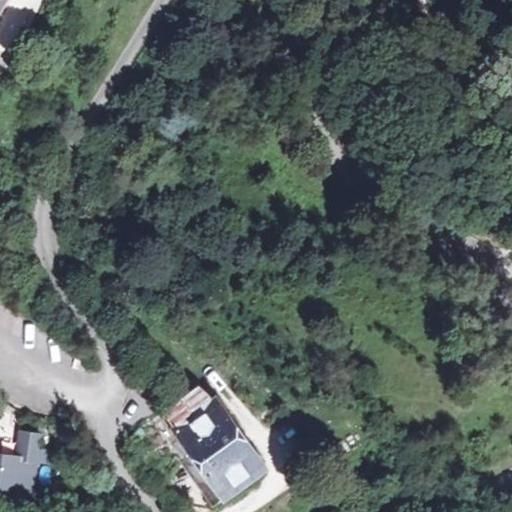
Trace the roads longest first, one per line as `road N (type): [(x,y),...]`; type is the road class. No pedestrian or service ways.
road 1 (residential): [(278,0),(302,104),(336,161),(375,193),(511,272)]
road 2 (track): [(234,390),(46,240)]
road 3 (unclassified): [(380,511),(511,480)]
